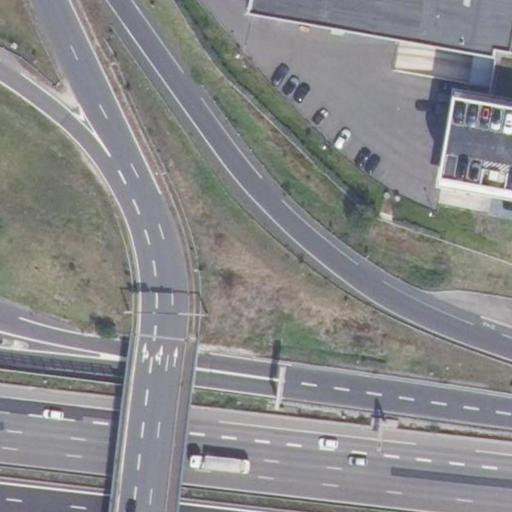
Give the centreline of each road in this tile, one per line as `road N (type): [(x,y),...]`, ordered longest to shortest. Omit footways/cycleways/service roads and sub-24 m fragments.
road 1 (motorway): [(511,350),(388,298),(300,232),(236,165),(117,0)]
road 2 (motorway): [(511,413),(295,383),(276,370),(91,344),(0,319)]
road 3 (motorway): [(511,492),(0,432)]
road 4 (secondary): [(165,320),(148,209),(47,0)]
road 5 (trunk): [(165,320),(119,192),(52,108),(0,71)]
road 6 (unknown): [(246,35),(438,134)]
road 7 (unknown): [(246,35),(450,70)]
road 8 (secondary): [(145,511),(165,320)]
